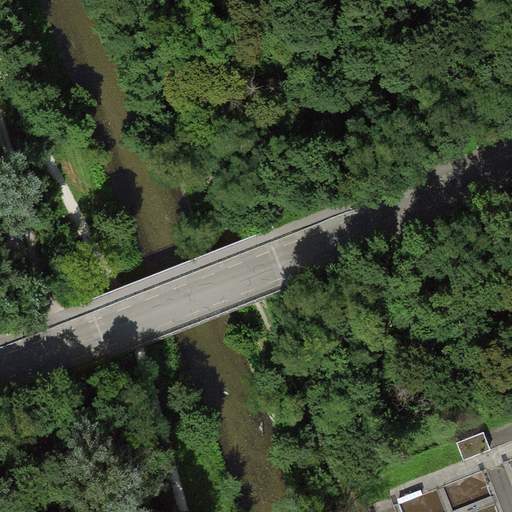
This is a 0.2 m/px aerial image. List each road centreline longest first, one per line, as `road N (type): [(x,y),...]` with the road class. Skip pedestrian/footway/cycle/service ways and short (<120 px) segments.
road 1 (unclassified): [(0,372),(511,171)]
road 2 (track): [(0,65),(116,289),(182,511)]
road 3 (track): [(357,511),(221,205)]
road 4 (track): [(221,205),(145,0)]
road 5 (track): [(0,263),(33,246),(0,122)]
